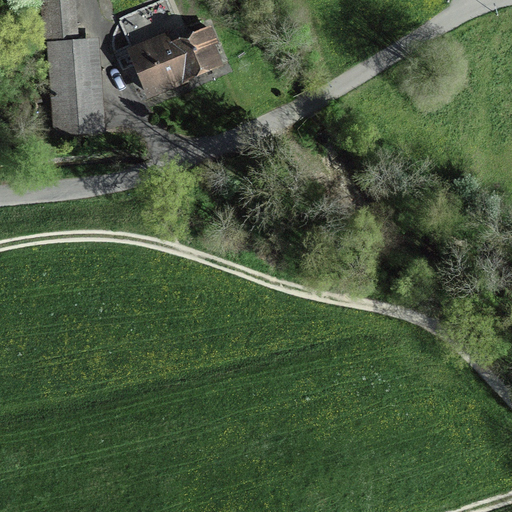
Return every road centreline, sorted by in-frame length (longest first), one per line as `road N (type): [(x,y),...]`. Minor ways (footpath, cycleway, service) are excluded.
road 1 (track): [(511,401),(448,336),(414,317),(142,240),(75,235),(0,246)]
road 2 (unclassified): [(484,0),(273,120),(124,178)]
road 3 (unclassified): [(0,193),(124,178)]
